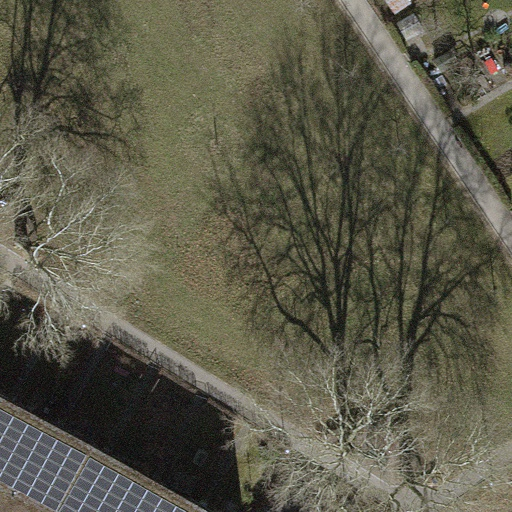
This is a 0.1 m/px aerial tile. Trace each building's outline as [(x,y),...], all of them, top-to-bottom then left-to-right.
[(52,420),(4,394),(0,402),(0,503),(5,507),(52,420)] [(5,507),(15,511),(64,511),(99,445),(52,420),(5,507)] [(125,511),(148,472),(99,445),(64,511),(125,511)] [(125,511),(188,511),(196,500),(148,472),(125,511)] [(216,511),(196,500),(188,511),(216,511)]
